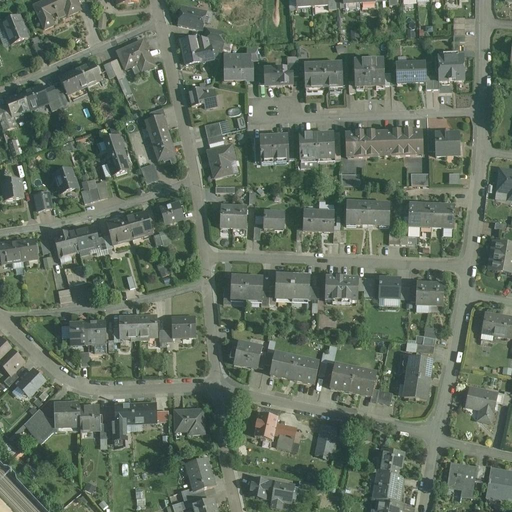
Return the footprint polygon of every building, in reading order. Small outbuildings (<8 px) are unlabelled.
[(50,0),(34,7),(44,32),(55,27),(49,16),(64,9),(68,18),(81,13),(75,0),(50,0)] [(312,0),(295,0),(296,2),(297,10),(313,8),(312,0)] [(312,0),(313,8),(329,7),(328,0),(312,0)] [(207,14),(182,8),(178,27),(203,33),(207,14)] [(107,16),(100,15),(98,30),(106,31),(107,16)] [(19,18),(0,26),(0,35),(6,33),(11,48),(29,41),(19,18)] [(224,34),(207,31),(205,41),(208,41),(225,45),(224,34)] [(359,33),(351,33),(351,42),(360,41),(359,33)] [(209,48),(203,50),(201,42),(196,43),(196,41),(196,40),(195,40),(182,43),(181,43),(186,67),(201,64),(201,63),(214,60),(212,48),(209,48)] [(205,41),(201,40),(201,42),(203,50),(209,48),(208,41),(205,41)] [(225,45),(208,41),(209,48),(212,48),(214,60),(220,62),(222,53),(225,45)] [(143,44),(118,55),(125,72),(140,65),(144,74),(154,69),(143,44)] [(40,45),(34,47),(39,61),(46,58),(40,45)] [(238,49),(225,45),(222,53),(236,57),(237,50),(238,49)] [(258,49),(247,49),(247,59),(247,62),(250,62),(258,62),(258,49)] [(247,59),(225,59),(225,74),(227,74),(227,81),(236,81),(236,83),(246,83),(253,83),(252,67),(251,67),(250,62),(247,62),(247,59)] [(464,59),(438,60),(439,79),(439,84),(465,83),(464,59)] [(126,80),(118,62),(111,65),(116,78),(119,83),(126,80)] [(384,62),(354,63),(355,83),(355,90),(385,88),(384,76),(384,62)] [(94,65),(80,72),(88,89),(102,82),(94,65)] [(116,78),(111,65),(104,68),(110,81),(116,78)] [(342,65),(304,67),(305,91),(343,90),(342,65)] [(425,65),(396,66),(396,76),(397,88),(426,86),(425,65)] [(298,66),(287,66),(288,71),(289,71),(289,78),(293,78),(293,79),(299,79),(298,66)] [(266,70),(259,71),(259,88),(268,88),(268,81),(266,81),(265,72),(266,72),(266,70)] [(266,72),(265,72),(266,81),(268,81),(268,88),(268,89),(293,88),(293,79),(293,78),(289,78),(289,71),(288,71),(266,72)] [(80,72),(60,81),(68,98),(88,89),(80,72)] [(42,88),(24,95),(30,112),(49,105),(44,93),(42,88)] [(54,90),(44,93),(49,105),(59,101),(56,94),(54,90)] [(208,94),(207,95),(204,96),(203,90),(202,90),(202,91),(189,93),(188,93),(189,94),(192,109),(205,107),(206,111),(217,108),(214,94),(209,95),(208,94)] [(70,107),(62,91),(56,94),(59,101),(62,110),(70,107)] [(24,95),(6,102),(8,108),(3,110),(12,131),(17,129),(13,119),(30,112),(24,95)] [(59,101),(49,105),(53,114),(62,110),(59,101)] [(12,131),(3,110),(0,111),(0,125),(3,134),(12,131)] [(165,118),(163,111),(150,115),(152,120),(162,117),(163,119),(165,118)] [(152,120),(146,123),(151,138),(167,132),(163,119),(162,117),(152,120)] [(219,125),(205,128),(208,140),(222,137),(219,125)] [(167,132),(151,138),(159,163),(175,157),(171,144),(170,144),(167,134),(168,134),(167,132)] [(421,134),(411,135),(411,134),(393,135),(384,136),(385,159),(422,157),(421,134)] [(71,135),(63,137),(65,144),(72,142),(73,141),(71,135)] [(374,135),(356,136),(356,137),(346,137),(347,160),(385,159),(384,136),(374,136),(374,135)] [(222,137),(208,140),(209,147),(224,143),(222,137)] [(317,137),(300,138),(300,139),(300,151),(301,162),(318,161),(317,137)] [(334,137),(317,137),(318,161),(335,161),(334,137)] [(435,137),(435,153),(435,159),(460,159),(459,137),(435,137)] [(119,138),(105,143),(109,157),(124,152),(119,138)] [(288,139),(260,140),(261,167),(289,165),(288,139)] [(19,156),(15,142),(9,144),(14,158),(19,156)] [(232,148),(208,154),(215,181),(232,176),(229,164),(235,162),(232,148)] [(109,157),(106,158),(113,178),(130,172),(128,165),(129,164),(124,152),(109,157)] [(154,166),(141,171),(146,186),(159,181),(154,166)] [(511,172),(501,171),(498,193),(511,195),(511,203),(511,172)] [(72,172),(55,177),(61,196),(79,190),(75,180),(74,180),(72,172)] [(462,186),(463,176),(451,176),(451,185),(462,186)] [(20,182),(3,184),(6,203),(23,201),(20,182)] [(90,192),(82,194),(86,205),(93,203),(90,192)] [(51,194),(34,199),(39,216),(56,211),(51,194)] [(180,205),(161,210),(166,227),(184,222),(180,205)] [(390,207),(347,205),(346,227),(389,229),(390,207)] [(421,208),(416,208),(409,207),(408,232),(408,235),(417,236),(417,238),(420,238),(420,230),(421,208)] [(426,208),(421,208),(420,230),(431,230),(432,208),(426,208)] [(438,209),(438,208),(432,208),(431,230),(443,231),(443,209),(438,209)] [(234,210),(221,209),(220,230),(233,231),(234,210)] [(448,209),(443,209),(443,231),(454,231),(455,209),(448,209)] [(247,210),(234,210),(233,231),(247,231),(247,210)] [(147,214),(127,220),(133,241),(153,236),(147,214)] [(319,215),(304,214),(303,231),(303,233),(318,234),(319,215)] [(284,215),(264,215),(264,232),(284,233),(284,215)] [(335,216),(319,215),(318,234),(333,235),(334,235),(334,232),(335,216)] [(127,220),(107,225),(110,238),(113,247),(113,245),(124,242),(124,244),(133,241),(127,220)] [(96,229),(74,234),(80,255),(100,249),(101,249),(99,241),(96,229)] [(68,235),(59,237),(59,238),(54,239),(59,260),(80,255),(74,234),(68,236),(68,235)] [(402,235),(389,235),(389,247),(401,247),(402,235)] [(159,236),(154,238),(157,249),(163,247),(159,236)] [(110,238),(104,240),(107,251),(114,249),(113,247),(110,238)] [(107,251),(104,240),(99,241),(101,249),(100,249),(101,252),(107,251)] [(35,242),(20,244),(23,263),(38,261),(35,242)] [(48,243),(41,244),(44,257),(50,255),(48,243)] [(511,246),(493,243),(488,272),(511,276),(511,246)] [(20,244),(0,247),(0,250),(2,266),(23,263),(20,244)] [(53,270),(51,259),(43,261),(45,271),(53,270)] [(167,268),(159,272),(162,279),(170,275),(167,268)] [(84,273),(67,277),(69,288),(87,284),(84,273)] [(293,278),(277,277),(276,288),(276,301),(292,302),(293,278)] [(136,290),(133,278),(127,280),(130,291),(136,290)] [(310,279),(293,278),(292,302),(309,303),(309,289),(310,279)] [(248,280),(231,279),(231,293),(230,302),(232,302),(247,303),(248,280)] [(359,280),(326,279),(325,303),(358,304),(358,293),(359,280)] [(264,281),(248,280),(247,303),(261,303),(263,304),(263,294),(264,281)] [(373,281),(365,280),(364,293),(364,298),(373,299),(373,281)] [(401,282),(380,281),(379,301),(400,302),(401,289),(401,282)] [(430,287),(417,286),(416,294),(416,308),(429,308),(430,287)] [(444,288),(430,287),(429,308),(443,309),(444,288)] [(320,289),(309,289),(309,303),(319,303),(320,289)] [(410,289),(401,289),(400,302),(409,302),(410,289)] [(70,291),(59,293),(61,305),(72,303),(70,291)] [(231,293),(224,292),(224,307),(231,307),(232,302),(230,302),(231,293)] [(270,294),(263,294),(263,304),(261,303),(261,309),(269,309),(269,308),(270,294)] [(511,338),(511,322),(501,320),(501,318),(485,315),(481,335),(483,335),(483,333),(491,335),(491,336),(511,341),(511,338)] [(140,319),(119,320),(120,331),(120,343),(121,343),(121,341),(131,340),(131,343),(141,343),(140,319)] [(157,319),(140,319),(141,343),(150,342),(150,337),(158,337),(157,319)] [(196,319),(172,320),(172,332),(173,339),(174,339),(196,339),(196,319)] [(107,324),(88,325),(89,347),(107,346),(107,324)] [(88,325),(71,325),(70,325),(71,348),(72,348),(72,347),(89,347),(88,325)] [(437,335),(425,333),(424,339),(436,341),(437,335)] [(436,341),(424,339),(423,347),(435,348),(436,341)] [(0,364),(12,353),(12,352),(0,340),(0,364)] [(418,346),(407,345),(406,352),(416,354),(418,346)] [(263,351),(239,346),(235,366),(258,371),(259,370),(261,358),(263,351)] [(12,353),(0,364),(0,365),(11,377),(11,378),(14,375),(24,365),(12,353)] [(273,355),(268,354),(266,359),(265,366),(271,367),(273,355)] [(319,365),(297,360),(298,359),(297,359),(297,360),(275,355),(270,377),(314,387),(319,365)] [(90,356),(82,357),(82,369),(90,368),(90,356)] [(76,363),(69,357),(65,362),(71,368),(76,363)] [(432,363),(410,359),(407,380),(429,383),(432,363)] [(327,365),(321,364),(318,378),(324,380),(327,365)] [(334,367),(327,365),(324,380),(324,382),(330,383),(334,367)] [(356,371),(356,372),(335,367),(330,391),(371,399),(372,399),(373,392),(377,376),(356,372),(356,371)] [(252,372),(251,387),(260,388),(262,373),(252,372)] [(33,374),(19,389),(26,397),(28,396),(32,399),(46,384),(41,378),(38,379),(33,374)] [(11,377),(4,384),(9,389),(19,379),(14,375),(11,378),(11,377)] [(429,383),(407,380),(404,400),(426,404),(429,383)] [(498,396),(470,390),(466,407),(475,409),(475,408),(484,410),(481,423),(491,426),(498,396)] [(379,393),(373,392),(372,399),(371,399),(370,403),(376,405),(379,393)] [(393,396),(379,393),(376,405),(390,407),(393,396)] [(511,398),(511,394),(505,393),(502,407),(510,408),(511,398)] [(50,399),(45,394),(39,399),(45,405),(50,399)] [(80,406),(57,407),(57,421),(58,429),(67,429),(67,425),(81,424),(80,410),(80,406)] [(157,406),(132,408),(133,426),(158,425),(158,414),(157,406)] [(132,408),(115,409),(116,427),(125,427),(133,426),(132,408)] [(34,409),(30,413),(34,417),(38,413),(34,409)] [(100,409),(80,410),(81,424),(81,434),(101,433),(101,426),(100,409)] [(113,421),(107,421),(107,426),(107,432),(114,432),(116,432),(116,427),(115,409),(112,409),(113,421)] [(34,417),(24,427),(32,435),(48,421),(39,412),(38,413),(34,417)] [(189,413),(176,413),(176,435),(177,435),(177,433),(189,432),(189,437),(205,437),(205,413),(203,413),(204,414),(190,414),(189,413)] [(169,414),(158,414),(158,425),(169,425),(169,414)] [(279,420),(260,416),(255,439),(273,444),(275,437),(277,426),(279,420)] [(32,435),(32,436),(41,447),(53,435),(57,435),(58,435),(58,429),(57,421),(49,421),(48,421),(32,435)] [(297,431),(277,426),(275,437),(280,439),(294,442),(297,431)] [(125,427),(116,427),(116,432),(114,432),(114,443),(125,442),(125,427)] [(337,431),(322,428),(316,457),(332,460),(337,431)] [(373,436),(357,434),(355,443),(362,444),(363,442),(372,443),(373,436)] [(294,442),(280,439),(278,449),(292,452),(294,446),(294,442)] [(17,455),(8,445),(3,450),(12,460),(17,455)] [(404,455),(383,452),(380,475),(400,479),(404,455)] [(210,478),(205,462),(187,467),(190,479),(192,479),(196,492),(196,494),(204,492),(215,489),(212,478),(210,478)] [(38,476),(27,465),(23,469),(34,480),(38,476)] [(475,471),(462,469),(462,467),(451,465),(447,488),(462,491),(461,498),(473,499),(475,484),(478,470),(476,469),(475,471)] [(485,471),(478,470),(475,484),(483,485),(485,471)] [(511,475),(492,472),(490,483),(489,483),(488,487),(489,488),(487,500),(488,497),(507,500),(507,503),(511,503),(511,475)] [(380,475),(378,475),(376,488),(379,489),(377,501),(391,504),(400,505),(401,495),(399,495),(400,486),(402,486),(404,479),(400,479),(380,475)] [(275,485),(253,481),(250,498),(265,501),(267,493),(274,494),(275,485)] [(314,486),(300,483),(299,490),(312,492),(314,486)] [(295,489),(275,485),(274,494),(272,502),(273,502),(271,510),(281,511),(283,504),(292,505),(295,489)] [(190,492),(181,494),(184,504),(205,497),(204,492),(196,494),(196,492),(190,494),(190,492)] [(184,504),(172,508),(173,511),(183,511),(193,509),(193,508),(207,503),(205,497),(184,504)] [(207,503),(193,508),(193,509),(194,511),(216,511),(213,501),(207,503)] [(391,504),(377,501),(375,511),(397,511),(390,511),(391,504)]
